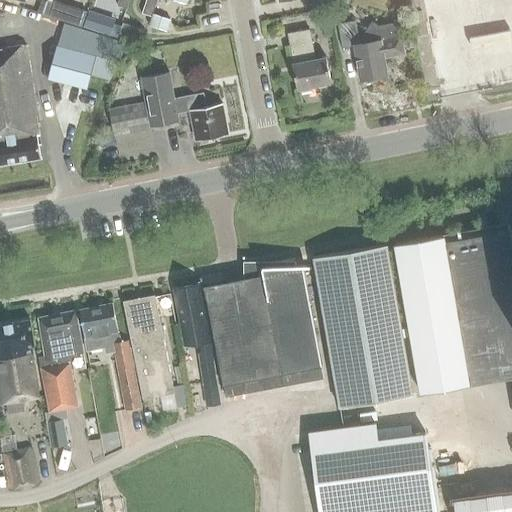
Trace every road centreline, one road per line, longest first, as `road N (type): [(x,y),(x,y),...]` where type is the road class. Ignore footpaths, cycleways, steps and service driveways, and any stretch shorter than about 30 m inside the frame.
road 1 (residential): [(0,498),(53,488),(223,414),(314,397)]
road 2 (tertiary): [(0,224),(273,169)]
road 3 (tertiary): [(273,169),(511,118)]
road 4 (residential): [(273,169),(239,0)]
